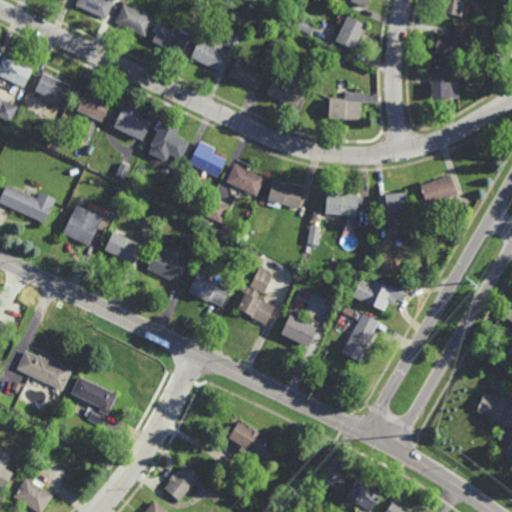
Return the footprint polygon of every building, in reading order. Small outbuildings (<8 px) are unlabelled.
[(114,0),(105,18),(75,4),(76,0),(114,0)] [(461,0),(459,14),(440,11),(441,0),(461,0)] [(142,12),(143,10),(147,12),(146,14),(153,17),(144,35),(114,21),(123,2),(142,12)] [(354,49),(335,39),(347,14),(366,24),(354,49)] [(310,33),(292,24),(296,16),(314,25),(310,33)] [(178,31),(180,27),(189,32),(179,53),(151,39),(160,22),(178,31)] [(472,36),(469,36),(468,39),(464,38),(463,44),(469,45),(467,56),(461,55),(461,57),(432,52),(435,33),(451,36),(453,27),(470,29),(470,31),(473,31),(472,36)] [(235,48),(223,42),(228,31),(240,36),(235,48)] [(211,45),(214,39),(222,43),(220,49),(227,52),(219,69),(190,56),(198,39),(211,45)] [(275,57),(265,52),(271,39),(282,44),(275,57)] [(331,60),(326,58),(329,50),(334,52),(331,60)] [(24,86),(0,75),(0,61),(3,55),(32,68),(24,86)] [(242,59),(243,58),(246,60),(246,61),(266,71),(257,89),(227,74),(236,56),(242,59)] [(449,81),(457,81),(457,96),(428,97),(428,65),(449,65),(449,81)] [(61,103),(35,90),(44,72),(70,85),(61,103)] [(295,106),(267,92),(275,75),(303,89),(295,106)] [(100,121),(75,109),(83,90),(109,102),(100,121)] [(360,119),(328,117),(329,97),(344,97),(345,90),(362,91),(360,119)] [(10,122),(0,117),(0,97),(18,106),(10,122)] [(142,139),(112,126),(122,103),(140,111),(138,116),(150,121),(142,139)] [(180,159),(169,153),(165,160),(148,152),(152,145),(149,144),(162,120),(178,129),(175,134),(189,142),(180,159)] [(217,176),(188,162),(199,140),(214,147),(212,152),(226,159),(217,176)] [(124,178),(114,173),(120,161),(130,166),(124,178)] [(256,195),(226,180),(234,163),(265,178),(256,195)] [(70,174),(69,169),(77,166),(78,171),(70,174)] [(135,186),(129,183),(133,175),(139,178),(135,186)] [(424,204),(417,185),(448,175),(454,194),(424,204)] [(225,202),(231,184),(220,180),(213,198),(225,202)] [(297,208),(268,199),(273,180),(303,189),(297,208)] [(37,197),(40,190),(56,198),(45,222),(0,201),(0,198),(7,184),(37,197)] [(406,217),(397,218),(396,213),(388,214),(388,213),(381,214),(378,195),(403,192),(406,217)] [(357,215),(326,213),(327,193),(358,194),(357,215)] [(220,222),(204,215),(212,199),(227,206),(220,222)] [(434,214),(431,204),(446,199),(449,209),(434,214)] [(86,209),(101,216),(105,208),(89,201),(86,209)] [(185,212),(180,209),(184,201),(189,204),(185,212)] [(87,246),(62,233),(76,204),(101,217),(87,246)] [(359,224),(372,222),(370,207),(357,210),(359,224)] [(309,220),(302,219),(304,209),(310,210),(309,220)] [(317,245),(307,243),(310,225),(320,227),(317,245)] [(132,263),(104,249),(112,231),(141,244),(132,263)] [(197,259),(184,253),(190,237),(204,243),(197,259)] [(186,264),(177,283),(147,268),(156,250),(186,264)] [(263,293),(260,291),(256,298),(260,300),(260,299),(275,307),(265,324),(237,309),(245,293),(241,291),(246,283),(250,285),(260,268),(273,275),(263,293)] [(216,283),(217,282),(230,288),(222,306),(208,299),(207,301),(187,291),(196,272),(216,283)] [(371,283),(372,279),(389,287),(391,281),(406,288),(400,300),(397,299),(394,305),(389,303),(385,312),(353,296),(361,279),(371,283)] [(511,302),(502,316),(511,321),(511,302)] [(358,319),(353,317),(355,311),(361,314),(358,319)] [(360,361),(343,353),(363,313),(379,321),(373,333),(374,333),(360,361)] [(317,329),(307,348),(280,334),(290,315),(317,329)] [(37,356),(38,354),(47,359),(48,357),(61,363),(60,365),(71,370),(61,390),(17,369),(26,351),(37,356)] [(116,394),(101,425),(87,418),(93,404),(71,393),(80,376),(116,394)] [(490,396),(491,394),(500,398),(502,394),(509,397),(507,403),(511,405),(511,429),(488,419),(489,418),(475,412),(483,393),(490,396)] [(267,461),(258,455),(257,456),(228,438),(238,422),(268,440),(265,445),(273,450),(267,461)] [(50,444),(43,440),(47,434),(53,438),(50,444)] [(35,450),(27,445),(30,440),(38,445),(35,450)] [(0,452),(3,454),(4,453),(8,455),(7,456),(10,458),(5,468),(12,472),(3,489),(0,487),(0,452)] [(199,476),(178,499),(164,486),(170,480),(168,479),(172,474),(174,475),(184,464),(199,476)] [(40,511),(38,511),(13,495),(25,476),(53,493),(40,511)] [(371,507),(346,494),(355,478),(379,491),(371,507)] [(251,503),(244,497),(248,492),(255,498),(251,503)] [(379,511),(389,497),(411,511),(379,511)] [(166,511),(142,511),(153,499),(168,510),(166,511)]
